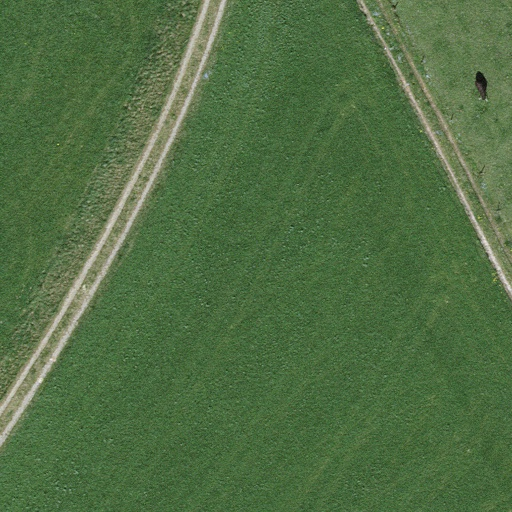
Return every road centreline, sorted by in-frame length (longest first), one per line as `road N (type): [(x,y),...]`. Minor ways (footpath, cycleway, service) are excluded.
road 1 (track): [(0,424),(142,178),(212,0)]
road 2 (track): [(358,0),(511,288)]
